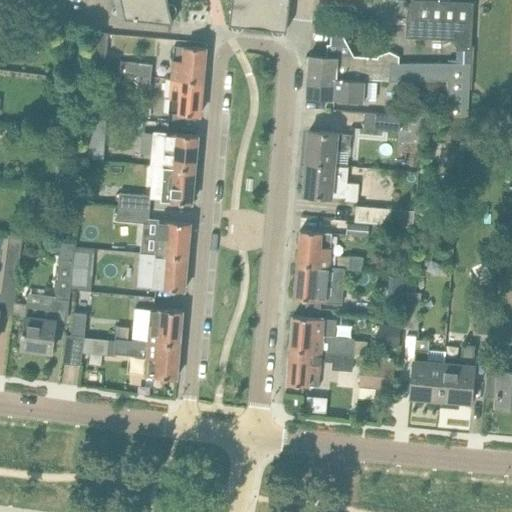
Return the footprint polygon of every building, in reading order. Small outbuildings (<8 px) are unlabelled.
[(121,0),(125,17),(172,22),(167,0),(121,0)] [(231,0),(229,23),(286,29),(289,0),(231,0)] [(407,0),(406,37),(456,39),(456,49),(471,49),(473,1),(459,1),(450,0),(446,0),(407,0)] [(106,56),(108,32),(96,31),(94,55),(106,56)] [(174,44),(171,78),(202,81),(205,47),(186,45),(174,44)] [(388,80),(388,81),(403,81),(434,80),(448,80),(446,115),(467,116),(470,61),(471,49),(456,49),(455,61),(432,62),(403,63),(398,63),(390,63),(388,80)] [(308,54),(307,75),(364,79),(364,78),(388,80),(390,63),(398,63),(399,56),(389,51),(378,55),(377,57),(337,55),(337,56),(328,55),(326,55),(308,54)] [(117,73),(138,74),(151,75),(152,64),(118,61),(117,73)] [(138,74),(137,88),(150,89),(151,75),(138,74)] [(307,75),(306,95),(326,97),(333,97),(362,99),(363,91),(364,79),(307,75)] [(202,81),(171,78),(168,112),(199,114),(202,81)] [(147,118),(148,107),(127,105),(126,116),(147,118)] [(399,112),(364,111),(363,128),(399,130),(399,112)] [(89,117),(86,157),(103,158),(106,118),(89,117)] [(308,130),(306,162),(346,165),(347,148),(349,149),(350,133),(308,130)] [(198,134),(166,132),(152,131),(149,164),(163,165),(195,168),(198,134)] [(346,165),(306,162),(303,193),(345,197),(345,199),(356,200),(356,182),(346,182),(344,182),(346,165)] [(195,168),(163,165),(160,199),(192,202),(195,168)] [(151,194),(119,192),(117,205),(150,208),(151,194)] [(150,208),(117,205),(116,220),(148,222),(150,208)] [(355,205),(354,221),(390,223),(391,208),(355,205)] [(190,222),(158,219),(155,253),(187,256),(190,222)] [(369,224),(347,223),(346,234),(368,236),(369,224)] [(331,232),(300,229),(297,263),(328,266),(331,232)] [(14,302),(12,316),(24,317),(23,326),(20,346),(51,350),(54,330),(55,320),(67,322),(70,289),(74,247),(74,243),(70,243),(60,242),(55,295),(27,292),(26,304),(14,302)] [(74,247),(70,289),(90,291),(93,249),(74,247)] [(184,290),(187,256),(155,253),(139,251),(136,285),(184,290)] [(363,256),(350,255),(349,268),(371,270),(371,269),(362,269),(363,256)] [(297,263),(294,297),(313,299),(324,300),(324,302),(341,303),(344,267),(328,266),(297,263)] [(6,264),(2,291),(15,293),(19,265),(6,264)] [(389,276),(388,289),(404,290),(406,278),(389,276)] [(421,292),(406,291),(403,327),(417,328),(421,292)] [(476,333),(490,334),(493,292),(479,291),(476,333)] [(135,307),(132,339),(179,343),(182,309),(151,307),(151,309),(135,307)] [(73,311),(72,334),(85,335),(87,312),(73,311)] [(292,315),(289,349),(353,354),(354,338),(335,336),(336,318),(292,315)] [(116,325),(114,338),(128,339),(129,326),(116,325)] [(66,333),(62,362),(80,365),(84,336),(66,333)] [(114,340),(113,351),(115,351),(146,354),(145,374),(176,377),(179,343),(132,339),(128,339),(114,338),(114,340)] [(415,338),(414,348),(413,360),(411,375),(410,395),(440,397),(443,361),(443,350),(427,349),(428,339),(415,338)] [(459,363),(443,361),(440,397),(470,399),(472,379),(473,364),(472,364),(474,344),(461,343),(459,363)] [(289,349),(286,383),(318,385),(320,360),(332,361),(331,369),(352,370),(353,354),(289,349)] [(359,385),(391,388),(393,364),(361,361),(359,385)] [(486,396),(497,398),(496,403),(511,403),(511,368),(499,367),(494,367),(494,369),(488,368),(486,396)]
